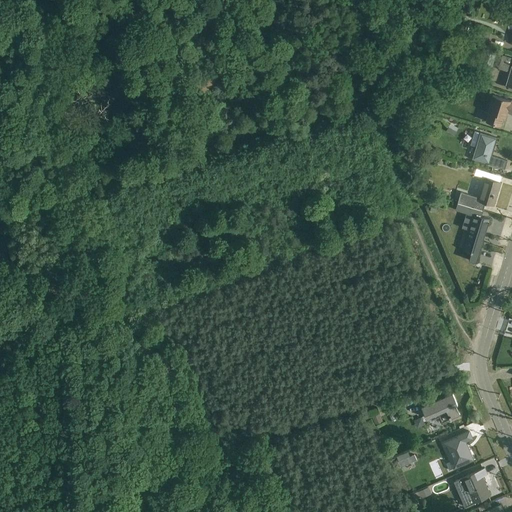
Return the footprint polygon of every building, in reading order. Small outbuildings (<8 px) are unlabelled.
[(433,24),(438,9),(425,5),(420,19),(433,24)] [(487,45),(490,34),(478,30),(475,41),(487,45)] [(492,68),(496,55),(484,52),(480,64),(492,68)] [(506,86),(511,87),(511,59),(502,56),(498,70),(510,72),(506,86)] [(406,93),(396,90),(394,99),(404,102),(406,93)] [(511,114),(511,101),(493,96),(490,105),(491,105),(488,113),(489,113),(486,122),(501,127),(504,118),(505,118),(507,113),(509,113),(509,114),(511,114)] [(458,129),(450,125),(446,132),(454,137),(458,129)] [(473,160),(505,170),(507,162),(492,157),(498,139),(475,132),(470,146),(476,147),(473,160)] [(417,155),(411,150),(406,155),(412,161),(417,155)] [(483,212),(486,204),(494,206),(501,184),(485,179),(478,201),(476,200),(477,198),(461,194),(458,204),(471,208),(483,212)] [(446,200),(429,195),(428,197),(426,197),(425,200),(427,201),(444,206),(446,200)] [(432,205),(429,205),(428,210),(430,210),(430,213),(437,214),(439,206),(432,204),(432,205)] [(463,252),(478,256),(490,220),(481,218),(483,212),(471,208),(469,214),(474,216),(463,252)] [(458,406),(453,395),(422,408),(427,420),(430,418),(432,421),(440,418),(443,424),(460,416),(456,407),(458,406)] [(379,415),(372,418),(376,426),(383,423),(379,415)] [(425,426),(422,419),(414,422),(417,430),(425,426)] [(472,440),(469,432),(442,444),(450,463),(446,464),(449,471),(473,461),(465,443),(472,440)] [(417,461),(415,456),(398,463),(401,469),(417,461)] [(454,483),(465,508),(491,497),(483,478),(488,476),(485,469),(454,483)] [(431,495),(428,488),(407,498),(408,502),(421,497),(422,499),(431,495)]
